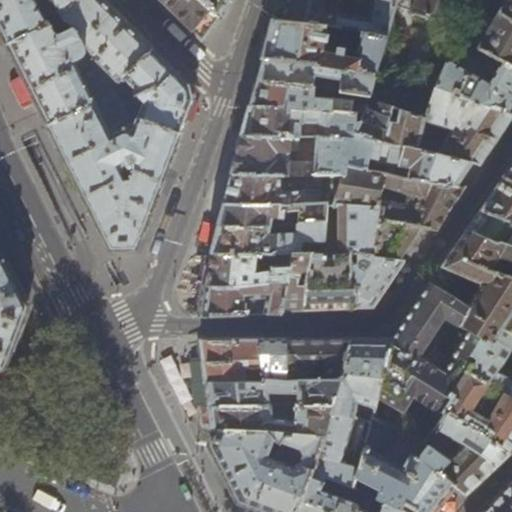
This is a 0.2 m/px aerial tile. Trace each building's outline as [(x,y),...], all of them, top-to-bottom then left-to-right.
[(0,0),(0,27),(8,44),(54,21),(74,0),(0,0)] [(49,125),(111,91),(153,48),(118,14),(104,0),(74,0),(54,21),(8,44),(20,68),(49,125)] [(160,0),(192,31),(200,39),(203,39),(219,17),(228,0),(160,0)] [(333,27),(347,29),(355,31),(385,36),(396,3),(396,0),(279,0),(274,19),(327,26),(333,27)] [(396,0),(396,3),(413,9),(410,14),(445,25),(457,0),(396,0)] [(511,0),(505,0),(477,48),(489,54),(506,63),(511,65),(511,0)] [(374,76),(385,36),(355,31),(352,48),(359,49),(357,59),(323,52),(327,26),(274,19),(271,28),(263,58),(319,66),(374,76)] [(345,37),(347,29),(333,27),(333,35),(345,37)] [(166,61),(153,48),(111,91),(127,106),(138,117),(180,133),(183,127),(193,100),(190,84),(166,61)] [(511,65),(506,63),(489,54),(481,68),(494,76),(490,84),(447,61),(437,87),(511,114),(511,65)] [(319,66),(263,58),(263,60),(256,82),(314,89),(335,91),(335,85),(314,82),(316,74),(331,81),(334,80),(340,82),(340,91),(368,94),(374,76),(319,66)] [(313,98),(314,89),(256,82),(250,104),(249,108),(330,111),(362,116),(354,135),(381,142),(391,105),(378,102),(376,113),(365,109),(368,100),(367,100),(367,101),(366,101),(364,106),(352,104),(353,101),(331,98),(331,99),(313,98)] [(381,142),(382,142),(471,162),(479,163),(483,157),(511,115),(511,114),(437,87),(424,117),(391,105),(381,142)] [(104,117),(127,106),(111,91),(49,125),(69,165),(103,233),(111,249),(129,248),(136,248),(158,190),(162,181),(180,133),(138,117),(134,126),(124,124),(123,131),(113,135),(104,117)] [(330,111),(249,108),(248,111),(241,135),(298,137),(299,121),(318,123),(318,127),(324,132),(323,138),(352,140),(354,135),(362,116),(330,111)] [(381,142),(354,135),(352,140),(323,138),(316,138),(310,138),(298,137),(241,135),(235,154),(230,173),(303,176),(339,177),(340,177),(344,165),(370,171),(371,166),(366,165),(367,159),(378,161),(382,142),(381,142)] [(468,167),(471,162),(382,142),(378,161),(411,167),(407,179),(421,182),(455,186),(468,167)] [(511,163),(481,209),(511,219),(511,163)] [(380,220),(421,226),(436,228),(447,212),(464,188),(455,186),(421,182),(407,179),(370,171),(344,165),(340,177),(339,177),(332,207),(339,207),(383,208),(380,220)] [(223,202),(298,205),(303,176),(230,173),(224,197),(223,202)] [(297,214),(297,225),(325,224),(325,206),(298,205),(223,202),(221,207),(216,224),(273,225),(284,225),(284,218),(285,213),(297,214)] [(339,207),(337,254),(349,253),(398,260),(417,232),(421,226),(380,220),(383,208),(339,207)] [(511,219),(481,209),(470,225),(467,228),(511,245),(511,219)] [(211,248),(210,252),(291,253),(293,244),(324,244),(325,224),(297,225),(296,236),(283,236),(284,230),(289,230),(289,225),(284,225),(273,225),(216,224),(211,248)] [(465,231),(451,253),(511,276),(511,245),(467,228),(465,231)] [(210,252),(204,281),(286,283),(291,253),(210,252)] [(310,254),(291,253),(286,283),(282,310),(285,310),(303,310),(305,280),(310,254)] [(337,254),(310,254),(305,280),(303,310),(331,309),(356,308),(356,286),(349,282),(349,253),(337,254)] [(398,260),(349,253),(349,282),(356,286),(356,308),(373,307),(389,283),(404,261),(398,260)] [(511,332),(511,276),(451,253),(442,264),(483,283),(469,307),(470,308),(460,324),(470,330),(491,343),(502,326),(511,332)] [(28,307),(23,297),(5,260),(0,262),(0,369),(6,367),(11,354),(14,345),(28,307)] [(204,281),(201,315),(228,315),(259,315),(282,315),(282,310),(286,283),(204,281)] [(396,333),(391,339),(377,395),(400,406),(407,403),(413,394),(437,408),(426,425),(376,401),(372,417),(392,426),(414,437),(427,443),(447,409),(464,381),(420,355),(444,317),(459,325),(460,324),(470,308),(469,307),(430,282),(396,333)] [(511,332),(502,326),(491,343),(489,349),(470,370),(489,382),(505,393),(511,397),(511,332)] [(491,343),(470,330),(453,359),(470,371),(470,370),(489,349),(491,343)] [(201,342),(206,381),(264,381),(263,379),(261,339),(256,339),(200,338),(201,342)] [(264,339),(261,339),(263,379),(286,378),(286,338),(264,339)] [(317,339),(286,338),(286,378),(339,378),(350,339),(317,339)] [(339,378),(332,405),(323,437),(296,511),(355,511),(364,490),(354,486),(372,417),(376,401),(377,395),(391,339),(366,339),(350,339),(339,378)] [(19,357),(11,354),(6,367),(0,369),(0,379),(12,374),(19,357)] [(511,448),(511,397),(505,393),(488,418),(472,408),(489,382),(470,370),(470,371),(464,381),(447,409),(510,452),(511,448)] [(207,385),(210,407),(269,407),(269,406),(332,405),(339,378),(286,378),(263,379),(264,381),(206,381),(207,385)] [(212,426),(213,429),(323,437),(332,405),(269,406),(269,407),(210,407),(212,426)] [(493,468),(510,452),(447,409),(427,443),(449,460),(440,469),(456,485),(466,494),(493,468)] [(435,511),(452,490),(456,485),(440,469),(449,460),(427,443),(414,437),(400,465),(376,454),(380,441),(387,443),(392,426),(372,417),(354,486),(364,490),(401,508),(407,511),(435,511)] [(296,511),(323,437),(213,429),(210,446),(239,502),(264,511),(296,511)] [(511,511),(511,481),(504,490),(503,492),(483,511),(511,511)] [(355,511),(407,511),(401,508),(364,490),(355,511)]
